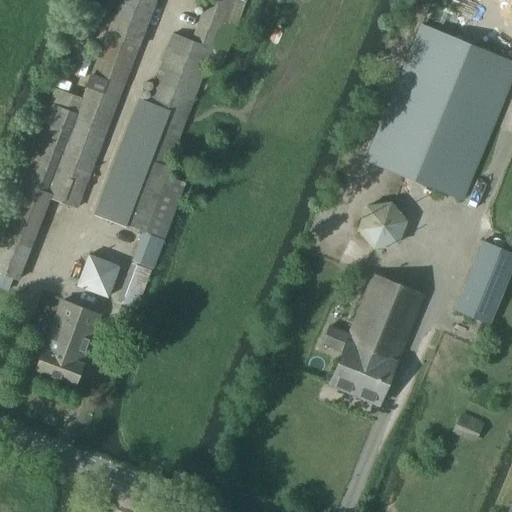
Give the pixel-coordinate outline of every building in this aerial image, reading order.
[(50,197),(77,207),(151,14),(156,0),(120,0),(77,114),(51,104),(0,224),(0,272),(18,279),(50,197)] [(140,121),(140,122),(104,218),(143,233),(207,63),(221,68),(246,0),(206,0),(191,41),(173,34),(140,121)] [(511,79),(511,61),(421,24),(365,160),(463,200),(511,79)] [(156,260),(184,184),(167,177),(138,253),(156,260)] [(391,201),(366,205),(357,230),(372,249),(398,245),(407,221),(391,201)] [(490,325),(511,270),(511,252),(482,240),(453,310),(490,325)] [(108,298),(120,266),(88,254),(76,286),(108,298)] [(137,309),(152,269),(132,262),(117,302),(137,309)] [(323,342),(344,351),(330,385),(378,405),(421,297),(372,277),(349,335),(329,327),(323,342)] [(47,337),(42,353),(36,370),(74,384),(100,316),(60,301),(47,337)] [(484,422),(461,412),(452,433),(475,443),(484,422)]
